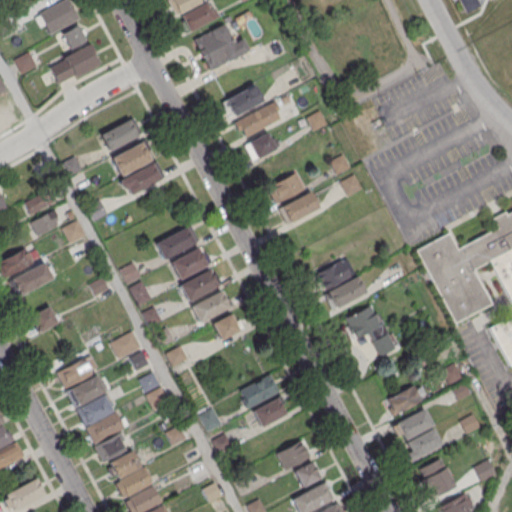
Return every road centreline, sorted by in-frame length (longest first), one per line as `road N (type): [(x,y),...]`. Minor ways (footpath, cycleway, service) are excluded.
road 1 (residential): [(388,511),(115,0)]
road 2 (residential): [(84,511),(0,352)]
road 3 (residential): [(149,63),(0,150)]
